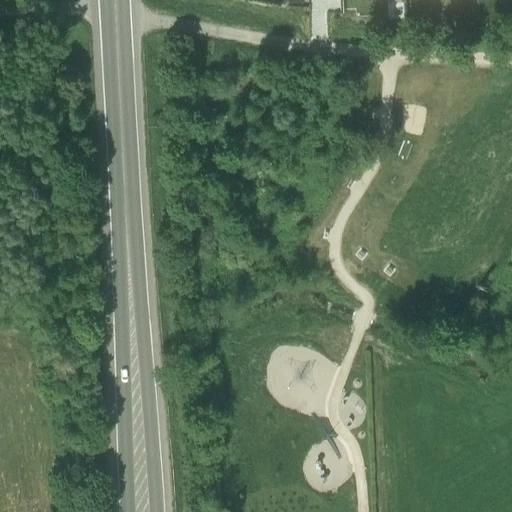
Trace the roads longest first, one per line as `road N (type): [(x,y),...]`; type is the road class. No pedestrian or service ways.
road 1 (secondary): [(142,511),(113,0)]
road 2 (track): [(511,60),(379,56),(114,16)]
